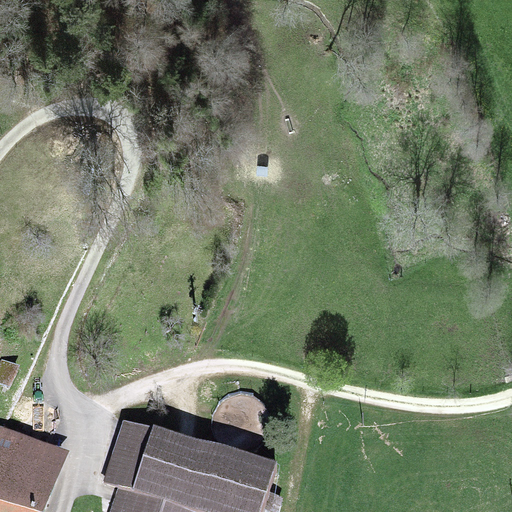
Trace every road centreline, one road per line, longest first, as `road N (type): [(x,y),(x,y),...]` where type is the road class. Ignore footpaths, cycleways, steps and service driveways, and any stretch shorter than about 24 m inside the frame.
road 1 (track): [(0,161),(62,108),(105,105),(137,138),(121,202),(55,346),(61,380),(86,428),(125,397),(218,371),(316,387)]
road 2 (track): [(292,511),(316,387),(430,405),(511,400)]
